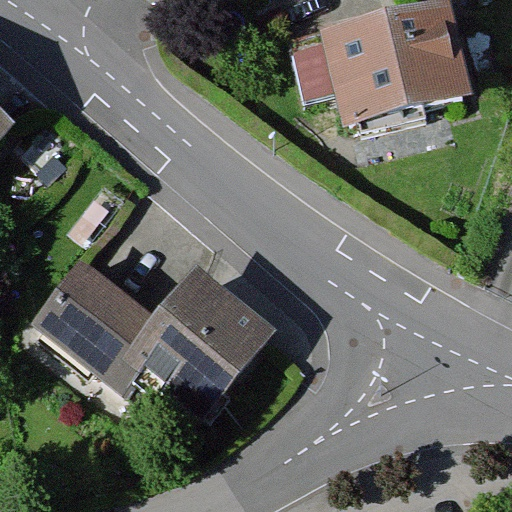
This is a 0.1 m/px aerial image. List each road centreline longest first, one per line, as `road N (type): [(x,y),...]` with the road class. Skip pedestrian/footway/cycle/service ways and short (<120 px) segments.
road 1 (residential): [(51,35),(200,168),(337,275),(423,325)]
road 2 (residential): [(423,325),(359,423),(242,500),(181,511)]
